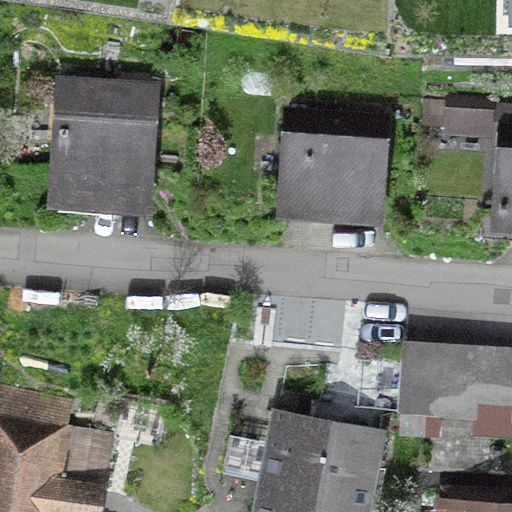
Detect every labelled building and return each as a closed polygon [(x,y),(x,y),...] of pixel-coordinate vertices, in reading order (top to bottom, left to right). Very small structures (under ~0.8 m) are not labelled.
[(511,0),(502,0),(502,23),(511,22),(511,0)] [(150,84),(45,77),(37,195),(142,202),(150,84)] [(381,116),(273,109),(266,212),(374,219),(381,116)] [(482,110),(436,109),(436,134),(482,135),(482,110)] [(511,123),(483,122),(477,224),(511,226),(511,123)] [(511,348),(430,344),(396,343),(393,410),(462,413),(462,399),(506,401),(505,417),(511,417),(511,348)] [(362,511),(379,428),(264,406),(243,511),(362,511)] [(0,415),(0,511),(97,511),(104,475),(51,466),(58,425),(0,415)] [(511,511),(511,497),(420,493),(419,511),(511,511)]
